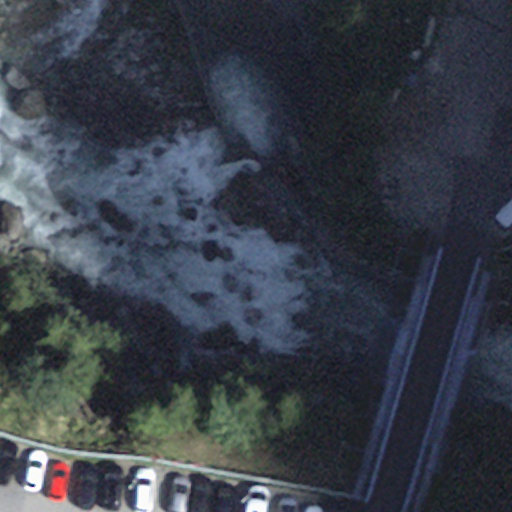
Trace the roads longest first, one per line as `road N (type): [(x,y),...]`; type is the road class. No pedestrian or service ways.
road 1 (unclassified): [(457,249),(378,511)]
road 2 (residential): [(488,0),(496,84),(489,149)]
